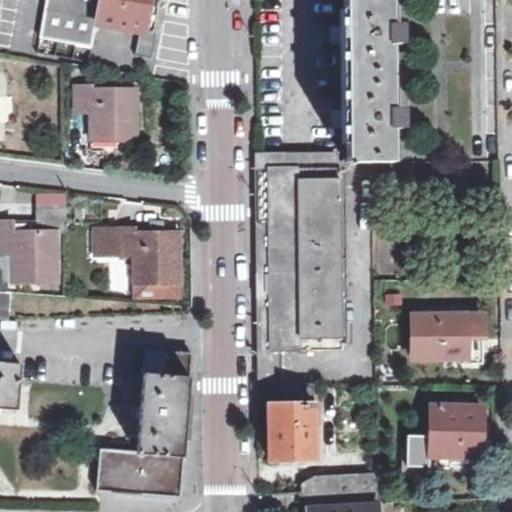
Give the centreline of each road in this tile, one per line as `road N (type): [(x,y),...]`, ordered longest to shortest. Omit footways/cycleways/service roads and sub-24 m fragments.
road 1 (tertiary): [(220,196),(222,511)]
road 2 (residential): [(0,169),(220,196)]
road 3 (tertiary): [(217,0),(220,196)]
